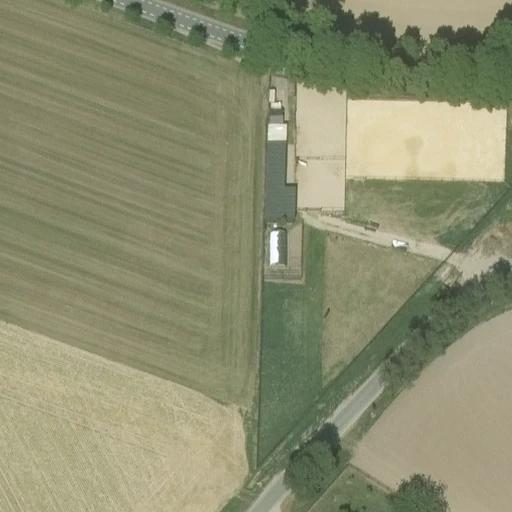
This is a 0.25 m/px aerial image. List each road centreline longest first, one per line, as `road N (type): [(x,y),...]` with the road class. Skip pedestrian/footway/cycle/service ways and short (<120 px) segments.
road 1 (unclassified): [(511,79),(359,72),(122,0)]
road 2 (unclassified): [(256,511),(434,323),(464,299),(511,279)]
